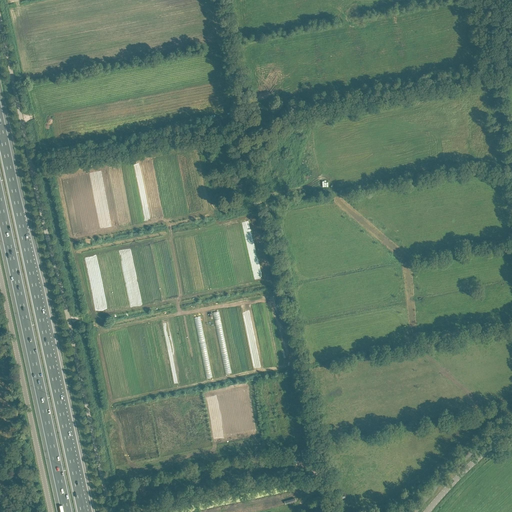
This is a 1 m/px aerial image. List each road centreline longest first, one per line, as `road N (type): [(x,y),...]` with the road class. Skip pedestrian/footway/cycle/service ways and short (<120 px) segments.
road 1 (unclassified): [(110,511),(0,19)]
road 2 (motorway): [(82,511),(0,124)]
road 3 (motorway): [(0,201),(66,511)]
road 4 (tertiary): [(51,511),(0,275)]
road 5 (secondary): [(426,511),(511,427)]
